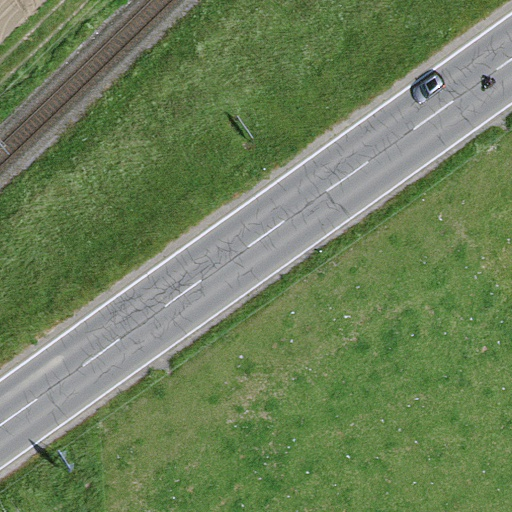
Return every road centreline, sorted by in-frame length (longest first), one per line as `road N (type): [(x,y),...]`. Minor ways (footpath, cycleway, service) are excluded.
road 1 (primary): [(0,425),(511,58)]
road 2 (track): [(98,0),(0,97)]
